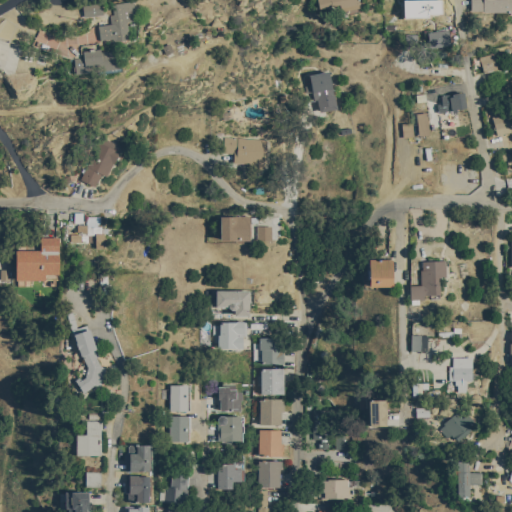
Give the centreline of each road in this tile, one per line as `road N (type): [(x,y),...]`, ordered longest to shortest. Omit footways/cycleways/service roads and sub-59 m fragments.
road 1 (residential): [(499,459),(501,221),(451,0)]
road 2 (residential): [(290,206),(252,205),(204,163),(174,154),(94,203),(49,200),(0,127)]
road 3 (residential): [(308,314),(307,414),(293,511)]
road 4 (residential): [(406,417),(400,222)]
road 5 (residential): [(111,511),(124,400),(123,370),(105,327)]
road 6 (residential): [(308,314),(380,210),(400,202)]
